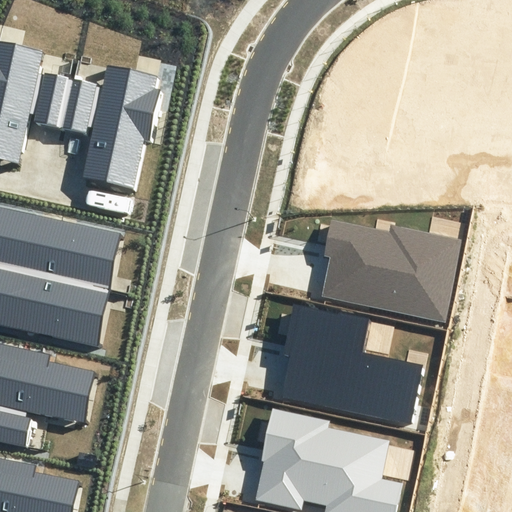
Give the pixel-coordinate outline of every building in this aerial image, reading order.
[(62,127),(74,76),(42,69),(46,52),(0,41),(0,157),(20,162),(30,120),(62,127)] [(103,83),(74,76),(62,127),(92,133),(83,175),(135,187),(146,140),(150,141),(162,90),(155,89),(158,76),(107,65),(103,83)] [(0,266),(109,287),(119,233),(0,208),(0,266)] [(330,258),(322,296),(445,322),(463,240),(391,225),(390,232),(331,219),(323,256),(330,258)] [(0,324),(98,344),(109,287),(0,266),(0,324)] [(291,355),(282,396),(412,423),(424,367),(362,355),(370,321),(295,306),(285,354),(291,355)] [(0,442),(27,448),(33,414),(85,424),(96,365),(50,356),(51,350),(0,340),(0,442)] [(325,511),(396,511),(402,483),(382,479),(391,440),(328,426),(330,419),(272,407),(260,461),(265,462),(256,500),(302,509),(304,501),(327,505),(325,511)] [(0,511),(75,511),(81,478),(36,470),(37,463),(0,456),(0,511)]
